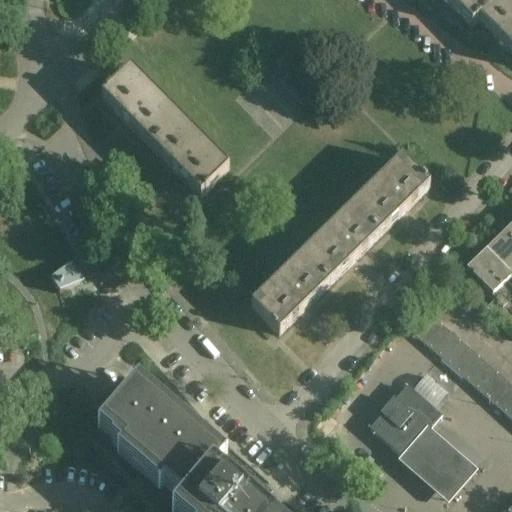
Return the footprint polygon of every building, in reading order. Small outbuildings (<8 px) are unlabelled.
[(498,0),(442,0),(472,30),(476,27),(479,23),(499,1),(498,0)] [(511,0),(500,0),(499,1),(479,23),(511,56),(511,0)] [(102,101),(152,151),(180,124),(130,73),(102,101)] [(229,174),(180,124),(152,151),(201,202),(229,174)] [(352,213),(380,242),(430,193),(402,164),(352,213)] [(352,213),(301,262),(330,291),(380,242),(352,213)] [(511,281),(511,244),(505,237),(486,255),(511,281)] [(493,300),(511,281),(486,255),(467,274),(493,300)] [(330,291),(301,262),(251,312),(280,340),(330,291)] [(60,297),(84,285),(72,267),(51,284),(60,297)] [(425,347),(441,327),(432,319),(415,338),(425,347)] [(451,336),(441,327),(425,347),(434,355),(451,336)] [(444,364),(460,344),(451,336),(434,355),(444,364)] [(469,352),(460,344),(444,364),(453,372),(469,352)] [(462,380),(479,360),(469,352),(453,372),(462,380)] [(488,368),(479,360),(462,380),(472,388),(488,368)] [(481,396),(498,376),(488,368),(472,388),(481,396)] [(507,385),(498,376),(481,396),(490,404),(507,385)] [(500,413),(511,397),(511,388),(507,385),(490,404),(500,413)] [(248,511),(242,506),(246,502),(228,485),(224,490),(211,479),(223,466),(135,389),(103,426),(126,447),(122,452),(163,488),(167,483),(189,502),(179,511),(248,511)] [(383,420),(372,434),(404,460),(428,432),(440,418),(408,391),(397,405),(395,403),(381,419),(383,420)] [(511,417),(511,397),(500,413),(509,421),(511,417)] [(399,465),(447,506),(476,472),(428,432),(404,460),(399,465)]
